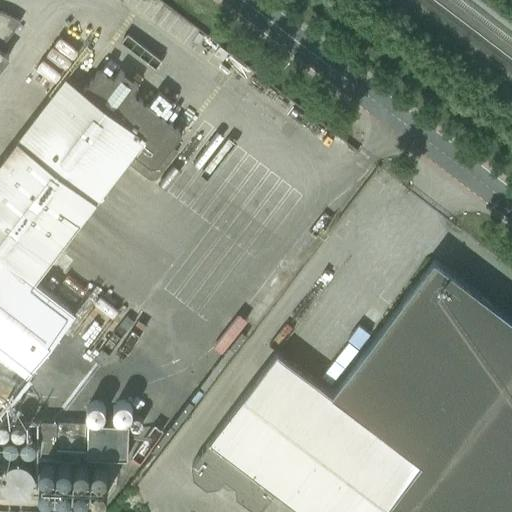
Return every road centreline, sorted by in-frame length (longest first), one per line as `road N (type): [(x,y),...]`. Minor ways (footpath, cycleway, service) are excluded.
road 1 (tertiary): [(511,205),(239,0)]
road 2 (unknown): [(204,0),(198,33),(208,57),(241,90),(231,105)]
